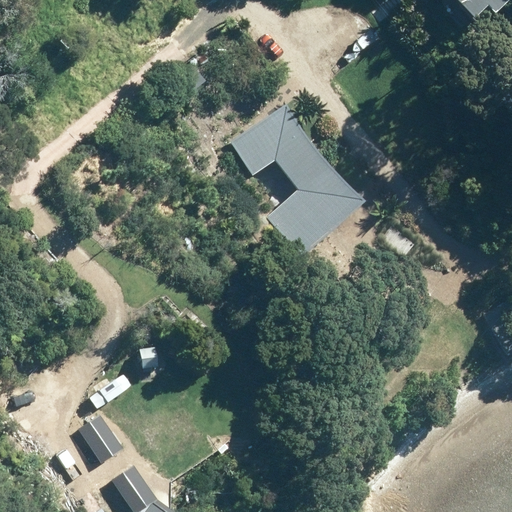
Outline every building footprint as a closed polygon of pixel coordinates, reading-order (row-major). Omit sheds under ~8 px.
[(443,0),(469,25),(482,12),(490,20),(508,0),(443,0)] [(299,186),(267,214),(298,250),(365,191),(282,96),(227,143),(252,172),(272,155),(299,186)] [(479,318),(503,358),(511,352),(511,306),(508,300),(479,318)] [(100,414),(77,430),(101,465),(124,449),(100,414)] [(172,511),(173,511),(157,499),(135,467),(112,483),(132,511),(172,511)]
